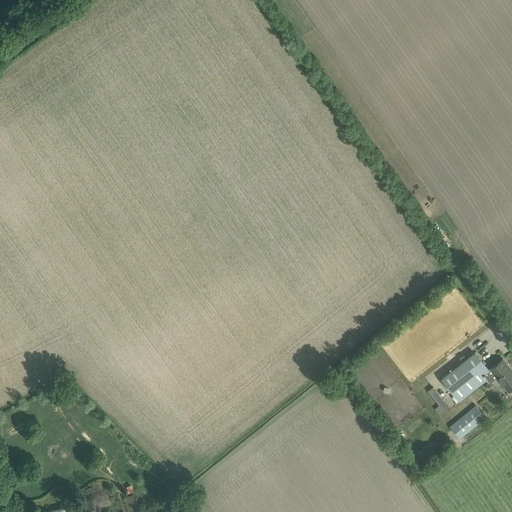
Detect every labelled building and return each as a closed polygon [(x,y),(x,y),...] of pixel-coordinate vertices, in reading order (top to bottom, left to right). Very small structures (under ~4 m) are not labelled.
[(475,352),(441,378),(459,401),(487,379),(493,374),(489,369),(475,352)] [(511,370),(503,358),(490,368),(505,386),(497,393),(504,402),(511,395),(511,387),(511,388),(511,387),(511,370)] [(437,385),(430,389),(439,405),(436,407),(439,413),(449,407),(437,385)] [(450,426),(459,438),(486,416),(476,404),(450,426)] [(70,504),(72,511),(97,511),(97,509),(112,504),(108,493),(93,497),(94,498),(70,504)]
